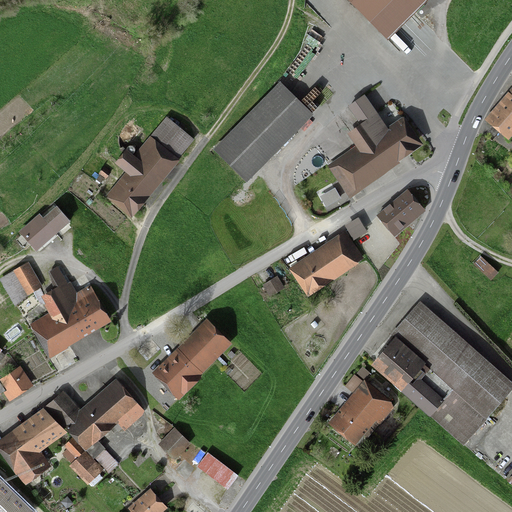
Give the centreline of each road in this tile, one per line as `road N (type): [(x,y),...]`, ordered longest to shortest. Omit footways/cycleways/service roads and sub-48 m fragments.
road 1 (residential): [(0,418),(428,169),(452,175)]
road 2 (secondary): [(240,511),(421,244),(452,175)]
road 3 (track): [(132,342),(123,327),(127,285),(147,220),(284,33),(291,0)]
road 4 (track): [(428,169),(511,28)]
road 5 (secondary): [(452,175),(488,86),(511,59)]
